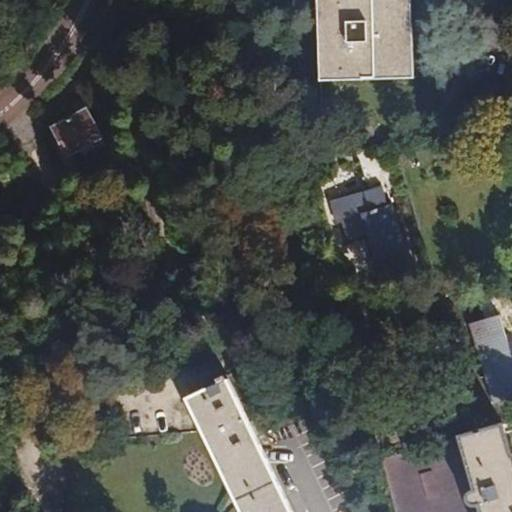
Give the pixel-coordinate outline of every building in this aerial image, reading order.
[(341,0),(345,80),(418,78),(415,0),(341,0)] [(68,152),(92,126),(71,105),(46,131),(68,152)] [(368,236),(379,273),(410,263),(394,206),(389,207),(383,187),(334,201),(346,242),(368,236)] [(294,511),(231,379),(191,399),(245,511),(294,511)] [(481,430),(383,455),(387,479),(394,511),(511,511),(511,455),(511,456),(503,425),(481,430)]
